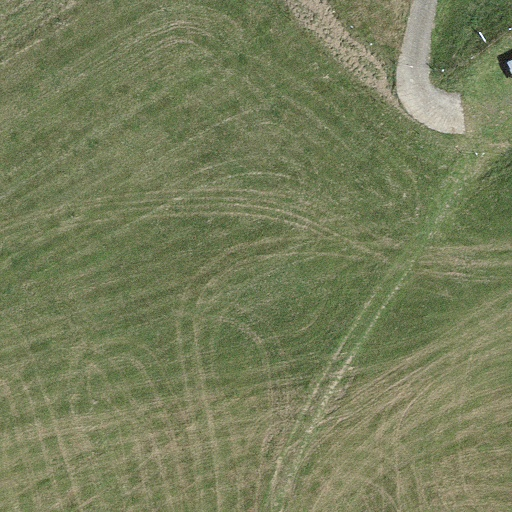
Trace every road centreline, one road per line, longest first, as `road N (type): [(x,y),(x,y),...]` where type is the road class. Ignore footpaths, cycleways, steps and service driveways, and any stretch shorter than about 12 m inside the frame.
road 1 (track): [(297,435),(479,153),(485,116)]
road 2 (track): [(485,116),(448,116),(428,104),(415,80),(428,0)]
